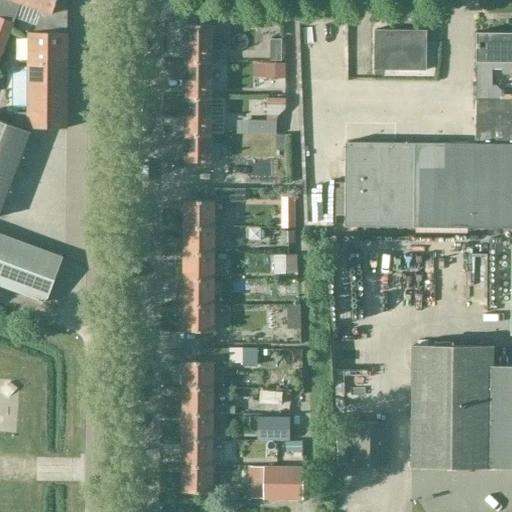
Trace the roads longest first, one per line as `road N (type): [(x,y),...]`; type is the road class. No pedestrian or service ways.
road 1 (residential): [(151,511),(155,0)]
road 2 (unclassified): [(95,323),(100,0)]
road 3 (unclassified): [(95,511),(95,323)]
